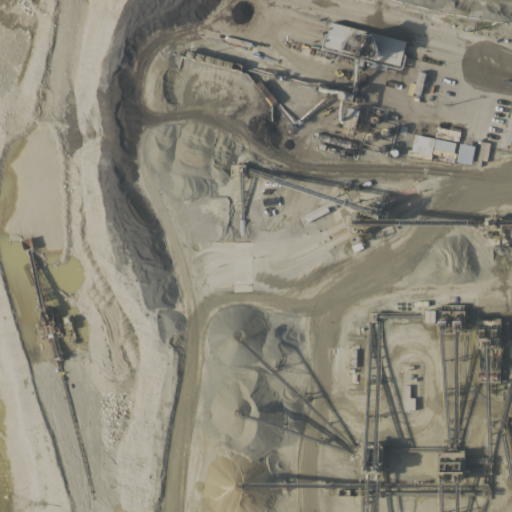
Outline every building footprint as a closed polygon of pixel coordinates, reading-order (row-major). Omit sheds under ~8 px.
[(406,41),(400,65),(325,45),(331,21),(406,41)] [(420,93),(413,91),(419,70),(425,72),(420,93)] [(354,135),(342,132),(348,106),(360,109),(354,135)] [(511,106),(511,135),(510,143),(503,141),(511,106)] [(460,131),(458,141),(434,135),(436,126),(460,131)] [(455,142),(453,151),(433,147),(435,138),(455,142)] [(474,146),(459,143),(455,161),(470,164),(474,146)] [(431,154),(430,159),(406,153),(407,148),(431,154)] [(456,152),(455,158),(431,153),(432,148),(456,152)] [(368,228),(368,227),(367,228),(365,227),(363,227),(360,228),(360,230),(358,232),(362,239),(355,243),(353,239),(359,236),(357,233),(356,233),(354,233),(352,231),(347,221),(347,218),(347,217),(348,215),(350,214),(352,214),(354,215),(355,215),(357,214),(357,212),(358,211),(359,209),(360,209),(377,202),(378,200),(379,200),(381,199),(382,200),(384,201),(385,202),(385,204),(385,205),(384,209),(387,209),(388,210),(390,212),(390,213),(390,215),(389,217),(377,225),(375,224),(368,228)] [(511,216),(511,227),(503,227),(503,229),(489,230),(489,227),(487,227),(487,216),(511,216)] [(463,304),(463,310),(465,310),(465,322),(464,322),(464,326),(441,326),(441,324),(425,324),(425,307),(439,307),(439,310),(441,310),(441,304),(463,304)] [(497,319),(497,317),(501,317),(501,321),(508,321),(509,336),(501,336),(501,343),(503,343),(503,347),(500,357),(500,382),(477,381),(478,358),(475,346),(475,343),(476,343),(477,319),(497,319)] [(405,384),(410,384),(410,397),(414,397),(414,409),(404,409),(405,384)] [(357,445),(362,445),(362,441),(370,441),(370,442),(384,443),(384,473),(381,473),(381,477),(379,477),(379,478),(376,478),(376,473),(372,473),(371,477),(370,477),(370,478),(368,478),(368,473),(362,473),(363,455),(357,455),(357,445)] [(463,451),(463,450),(465,450),(465,467),(469,467),(469,472),(465,472),(465,482),(438,482),(438,451),(463,451)]
